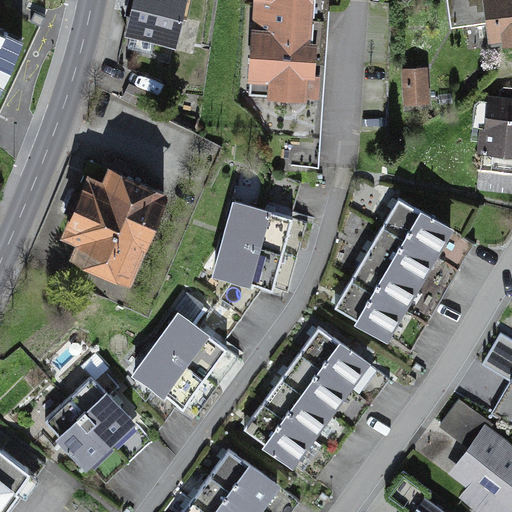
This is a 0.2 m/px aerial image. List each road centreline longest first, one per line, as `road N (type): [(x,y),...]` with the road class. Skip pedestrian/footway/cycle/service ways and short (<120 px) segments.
road 1 (residential): [(140,511),(321,271),(347,168),(360,0)]
road 2 (residential): [(511,271),(346,511)]
road 3 (secondary): [(0,263),(48,148),(93,0)]
